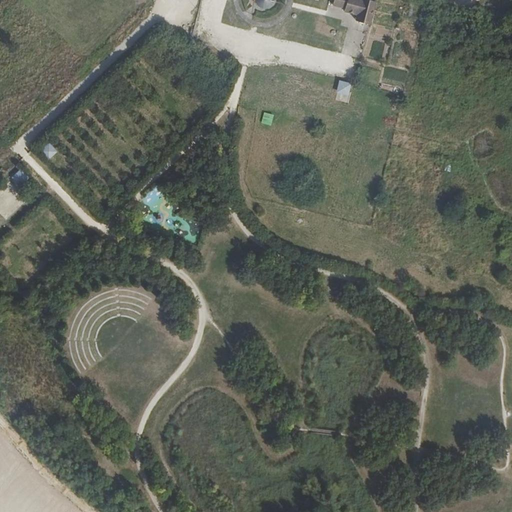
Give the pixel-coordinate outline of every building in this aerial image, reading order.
[(273,1),(273,0),(251,0),(252,2),(253,4),(254,6),(255,7),(257,8),(259,9),(261,10),(263,10),(265,10),(267,9),(269,8),(271,7),(272,5),(273,3),(273,1)] [(368,25),(373,3),(361,0),(332,0),(331,7),(343,10),(342,13),(355,16),(353,21),(368,25)] [(345,95),(347,86),(338,84),(336,93),(345,95)] [(264,112),(261,122),(271,125),(274,114),(264,112)] [(47,146),(40,152),(47,159),(53,153),(47,146)] [(19,172),(12,179),(19,186),(25,179),(19,172)]
